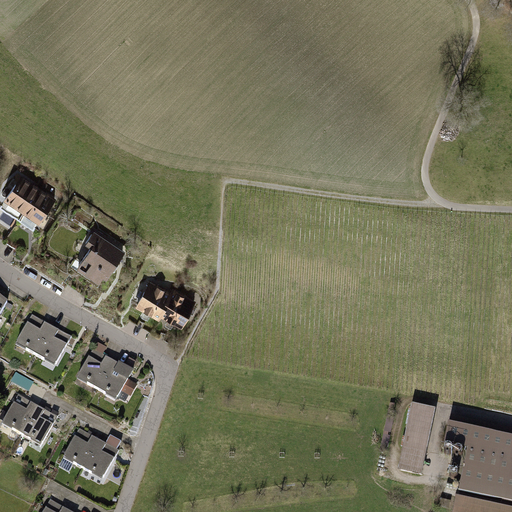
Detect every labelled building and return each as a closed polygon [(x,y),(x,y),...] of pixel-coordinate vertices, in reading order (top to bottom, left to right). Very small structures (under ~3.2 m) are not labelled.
[(22,212),(38,187),(20,175),(3,199),(22,212)] [(38,187),(22,212),(37,222),(53,198),(38,187)] [(122,252),(92,232),(85,242),(91,246),(76,268),(97,282),(101,275),(105,278),(122,252)] [(158,314),(170,292),(148,281),(135,305),(157,317),(158,314)] [(193,301),(171,289),(170,292),(158,314),(180,326),(193,301)] [(31,316),(15,346),(35,356),(50,327),(31,316)] [(50,327),(35,356),(54,366),(70,337),(50,327)] [(92,350),(76,379),(96,390),(112,361),(92,350)] [(112,361),(96,390),(115,400),(131,371),(112,361)] [(30,390),(34,382),(18,374),(14,382),(30,390)] [(129,380),(123,394),(133,398),(139,385),(129,380)] [(17,396),(1,425),(21,435),(37,406),(17,396)] [(37,406),(21,435),(40,446),(56,416),(37,406)] [(397,470),(423,475),(435,413),(410,408),(397,470)] [(511,432),(450,420),(444,449),(465,453),(457,494),(511,505),(511,432)] [(78,429),(62,458),(82,469),(97,440),(78,429)] [(97,440),(82,469),(101,479),(117,450),(97,440)] [(511,511),(456,500),(453,511),(511,511)] [(49,501),(42,511),(67,511),(68,511),(49,501)]
